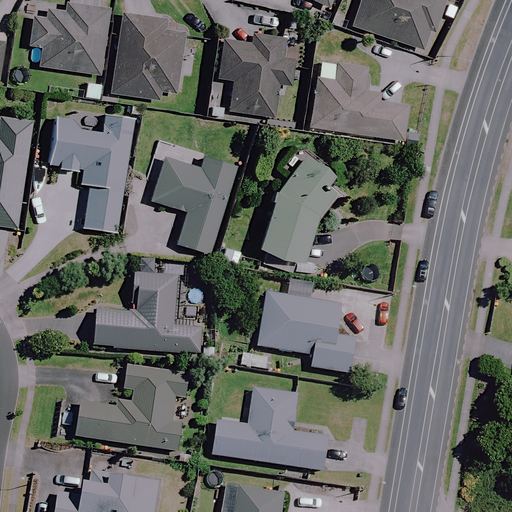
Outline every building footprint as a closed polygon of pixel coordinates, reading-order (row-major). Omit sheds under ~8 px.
[(296,0),(326,13),(331,0),(296,0)] [(356,0),(347,26),(418,53),(426,32),(429,34),(441,0),(356,0)] [(104,10),(41,2),(39,19),(31,18),(27,48),(37,49),(34,69),(95,76),(104,10)] [(162,21),(116,16),(108,97),(156,101),(157,93),(173,95),(179,34),(161,32),(162,21)] [(281,39),(249,35),(247,46),(217,42),(212,80),(227,82),(223,112),(270,118),(274,86),(287,88),(290,61),(278,60),(281,39)] [(364,70),(312,63),(304,130),(397,141),(402,106),(373,103),(374,94),(362,93),(364,70)] [(44,170),(74,174),(72,188),(82,190),(76,231),(112,236),(128,121),(97,116),(94,134),(70,131),(71,121),(51,118),(44,170)] [(0,228),(14,230),(26,122),(0,119),(0,228)] [(294,266),(309,222),(338,187),(299,156),(271,191),(251,252),(294,266)] [(231,169),(196,158),(193,170),(157,159),(145,203),(182,213),(172,247),(206,256),(231,169)] [(173,278),(130,275),(127,315),(89,313),(86,350),(196,358),(197,331),(170,329),(173,278)] [(339,307),(265,296),(256,350),(308,358),(306,371),(346,377),(351,341),(334,339),(339,307)] [(128,405),(117,403),(115,411),(74,405),(69,440),(174,454),(177,426),(168,425),(171,401),(181,402),(185,377),(121,368),(118,392),(130,393),(128,405)] [(294,396),(245,389),(240,424),(211,420),(206,459),(319,474),(324,440),(288,435),(294,396)] [(88,475),(86,488),(71,485),(69,497),(52,495),(49,511),(150,511),(155,486),(88,475)] [(278,511),(281,496),(223,487),(218,511),(278,511)]
